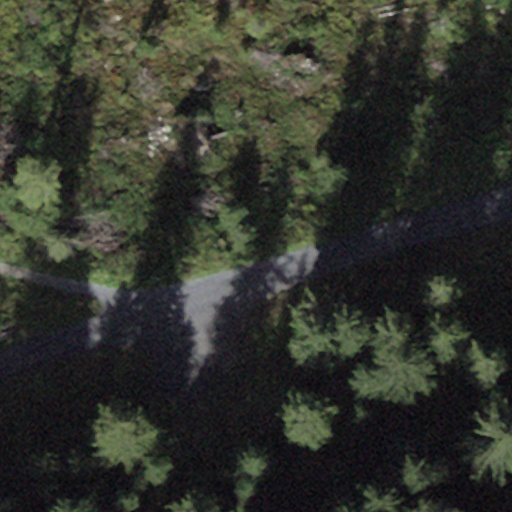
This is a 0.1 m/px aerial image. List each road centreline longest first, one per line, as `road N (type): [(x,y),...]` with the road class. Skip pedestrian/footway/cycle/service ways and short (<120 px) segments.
road 1 (track): [(511,225),(414,236),(213,307)]
road 2 (track): [(213,307),(82,330),(0,371)]
road 3 (track): [(0,256),(117,259),(213,307)]
